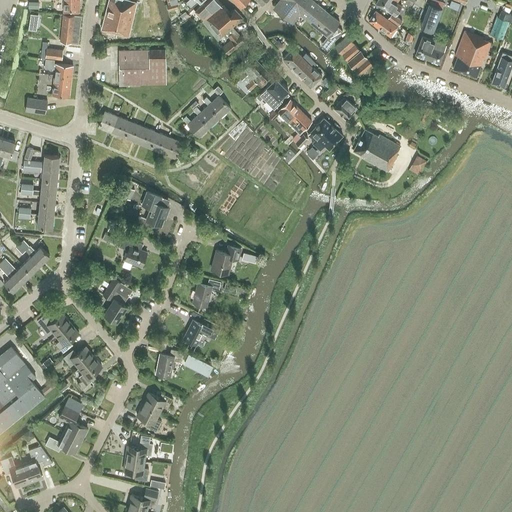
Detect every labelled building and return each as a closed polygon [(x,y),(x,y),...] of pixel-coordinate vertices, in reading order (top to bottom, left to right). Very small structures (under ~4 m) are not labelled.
[(79,0),(63,0),(63,12),(80,13),(79,0)] [(109,0),(102,29),(128,36),(136,3),(126,0),(109,0)] [(182,0),(183,0),(191,9),(199,0),(201,3),(203,0),(182,0)] [(203,20),(222,5),(218,0),(206,0),(195,11),(203,20)] [(282,0),(275,9),(290,21),(298,12),(307,0),(282,0)] [(339,21),(313,0),(307,0),(298,12),(327,36),(321,44),(327,49),(342,31),(336,26),(339,21)] [(377,0),(376,3),(391,14),(388,18),(399,25),(402,20),(395,15),(402,6),(396,2),(397,0),(377,0)] [(444,3),(436,0),(429,0),(420,27),(434,32),(444,3)] [(37,4),(29,2),(27,8),(35,10),(37,4)] [(169,10),(179,8),(178,2),(168,4),(169,10)] [(202,21),(210,30),(218,40),(224,35),(226,37),(228,36),(231,40),(222,47),(228,54),(244,41),(240,35),(236,32),(237,31),(232,27),(243,17),(234,9),(230,13),(222,4),(222,5),(203,20),(202,21)] [(397,26),(376,11),(369,20),(390,36),(397,26)] [(78,43),(81,16),(63,14),(60,41),(78,43)] [(502,39),(509,21),(497,17),(490,34),(502,39)] [(483,39),(483,37),(465,31),(455,56),(457,57),(453,68),(476,77),(483,59),(485,59),(491,42),(483,39)] [(335,46),(342,54),(354,43),(347,36),(335,46)] [(440,63),(445,48),(433,44),(434,41),(422,36),(416,54),(440,63)] [(278,39),(273,44),(278,48),(282,44),(278,39)] [(355,44),(343,55),(347,60),(359,50),(355,44)] [(62,59),(63,50),(47,48),(46,52),(46,57),(62,59)] [(283,58),(292,67),(302,56),(293,48),(283,58)] [(166,84),(165,49),(119,50),(120,85),(166,84)] [(360,50),(348,61),(354,68),(366,57),(360,50)] [(511,55),(503,52),(497,68),(492,82),(504,87),(509,72),(511,65),(511,64),(511,55)] [(303,77),(313,67),(309,63),(311,60),(305,54),(302,56),(292,67),(303,77)] [(272,76),(264,67),(255,58),(244,69),(249,74),(242,80),(241,79),(237,83),(247,93),(257,83),(261,87),(272,76)] [(366,78),(376,69),(367,58),(355,69),(360,75),(362,73),(366,78)] [(55,75),(72,77),(73,65),(54,63),(54,60),(46,59),(45,67),(55,69),(55,75)] [(322,76),(313,67),(303,77),(312,86),(322,76)] [(70,88),(72,77),(55,75),(53,86),(56,86),(55,94),(65,96),(66,88),(70,88)] [(288,90),(276,78),(266,87),(267,87),(262,91),(256,97),(260,100),(263,97),(274,107),(281,100),(279,99),(288,90)] [(332,83),(330,79),(324,84),(327,88),(332,83)] [(338,90),(332,84),(326,90),(332,96),(338,90)] [(223,91),(218,85),(213,89),(218,95),(223,91)] [(208,105),(220,117),(230,108),(219,95),(211,102),(207,97),(203,100),(208,105)] [(342,99),(334,108),(347,120),(355,111),(358,108),(344,96),(342,99)] [(28,97),(26,110),(45,113),(47,100),(28,97)] [(312,121),(301,110),(290,99),(281,109),(278,111),(282,115),(280,117),(284,121),(286,119),(300,133),(312,121)] [(199,103),(196,100),(190,105),(193,109),(199,103)] [(198,114),(210,127),(220,117),(208,105),(201,111),(196,106),(193,109),(198,114)] [(279,113),(276,110),(270,115),(274,119),(279,113)] [(98,127),(112,132),(118,116),(105,111),(98,127)] [(199,137),(210,127),(198,114),(191,121),(186,116),(183,119),(188,124),(199,137)] [(112,132),(124,137),(131,121),(118,116),(112,132)] [(328,134),(335,127),(324,117),(310,132),(308,134),(316,141),(318,139),(319,139),(326,132),(328,134)] [(124,137),(137,142),(144,127),(131,121),(124,137)] [(137,142),(150,148),(157,132),(144,127),(137,142)] [(316,141),(313,143),(320,150),(325,145),(329,149),(343,135),(335,127),(328,134),(326,132),(319,139),(318,139),(316,141)] [(378,136),(365,129),(360,137),(358,142),(353,150),(364,156),(363,158),(388,171),(389,171),(397,155),(396,154),(400,146),(379,134),(378,136)] [(150,148),(163,153),(169,137),(157,132),(150,148)] [(304,133),(302,136),(302,135),(295,142),(300,147),(308,138),(304,133)] [(169,137),(163,153),(176,158),(183,142),(169,137)] [(0,166),(4,154),(10,156),(10,159),(16,161),(19,151),(13,149),(15,142),(4,138),(0,149),(0,166)] [(412,139),(411,141),(408,146),(414,149),(418,142),(412,139)] [(308,150),(307,154),(309,156),(315,149),(312,146),(308,150)] [(31,159),(34,149),(28,147),(25,157),(31,159)] [(410,167),(421,172),(429,156),(418,151),(410,167)] [(23,165),(58,168),(59,156),(44,155),(44,162),(24,160),(23,165)] [(43,172),(42,179),(57,180),(58,168),(23,165),(23,170),(43,172)] [(42,179),(41,190),(56,192),(57,180),(42,179)] [(135,189),(128,186),(123,196),(130,199),(135,189)] [(33,189),(21,187),(20,192),(33,194),(41,194),(40,202),(55,204),(56,192),(41,190),(33,189)] [(163,197),(148,191),(142,204),(151,208),(146,220),(161,225),(165,213),(167,214),(169,208),(160,204),(162,198),(163,197)] [(40,202),(39,214),(53,216),(55,204),(40,202)] [(53,216),(39,214),(37,226),(52,227),(53,216)] [(120,227),(111,224),(109,231),(117,234),(120,227)] [(143,244),(134,240),(123,236),(119,247),(128,250),(125,260),(142,266),(147,252),(141,249),(143,244)] [(29,246),(24,240),(21,243),(26,249),(29,246)] [(21,243),(17,247),(23,253),(26,249),(21,243)] [(32,255),(31,255),(36,260),(40,264),(50,255),(41,246),(36,251),(30,245),(29,246),(26,249),(32,255)] [(241,248),(229,245),(227,252),(217,249),(211,269),(228,273),(232,258),(238,259),(241,248)] [(23,253),(22,254),(27,259),(22,264),(31,273),(40,264),(36,260),(31,255),(32,255),(26,249),(23,253)] [(12,263),(6,257),(5,258),(4,259),(2,261),(8,267),(12,263)] [(8,267),(2,261),(0,263),(0,266),(4,271),(8,267)] [(18,269),(12,263),(8,267),(14,273),(13,273),(22,282),(31,273),(22,264),(18,269)] [(14,273),(8,267),(4,271),(10,277),(4,282),(13,291),(22,282),(13,273),(14,273)] [(105,314),(116,322),(127,306),(123,303),(132,289),(114,278),(103,295),(113,301),(105,314)] [(207,285),(197,282),(192,302),(207,306),(211,290),(218,292),(221,282),(209,279),(207,285)] [(226,283),(224,291),(235,294),(237,286),(226,283)] [(56,335),(71,323),(63,313),(53,320),(47,312),(37,320),(47,333),(51,329),(56,335)] [(193,319),(183,338),(197,344),(204,330),(216,336),(221,326),(204,318),(202,323),(193,319)] [(79,333),(71,323),(56,335),(60,340),(56,344),(63,352),(73,345),(69,340),(79,333)] [(79,368),(94,356),(86,346),(76,354),(73,350),(63,357),(70,366),(75,363),(79,368)] [(12,347),(0,356),(0,430),(43,395),(55,385),(52,382),(41,391),(31,380),(36,377),(12,347)] [(183,351),(171,349),(170,355),(160,353),(156,373),(170,376),(174,360),(181,362),(183,351)] [(102,366),(94,356),(79,368),(83,374),(79,377),(86,386),(96,378),(92,374),(102,366)] [(55,362),(54,361),(50,357),(41,364),(45,370),(49,366),(53,363),(55,362)] [(58,358),(54,361),(55,362),(53,363),(56,367),(62,362),(58,358)] [(65,382),(58,387),(62,391),(68,386),(65,382)] [(143,404),(160,412),(163,406),(168,409),(173,399),(162,393),(159,398),(148,392),(143,404)] [(64,432),(82,441),(88,428),(74,421),(79,411),(66,404),(59,417),(68,422),(64,432)] [(156,418),(160,412),(143,404),(137,415),(147,421),(145,425),(156,431),(161,421),(156,418)] [(75,453),(82,441),(64,432),(59,441),(50,436),(45,444),(59,451),(61,446),(75,453)] [(127,445),(126,458),(144,461),(145,454),(151,455),(152,444),(149,443),(150,436),(141,435),(140,442),(139,447),(127,445)] [(169,444),(161,442),(160,450),(168,451),(169,444)] [(23,463),(29,482),(42,477),(37,463),(42,461),(44,465),(52,462),(41,445),(29,450),(32,460),(23,463)] [(17,487),(29,482),(23,463),(16,466),(12,456),(1,460),(6,474),(11,472),(17,487)] [(126,458),(124,471),(136,472),(135,479),(147,480),(149,468),(143,468),(144,461),(126,458)] [(128,507),(146,511),(148,505),(153,507),(158,491),(146,487),(143,498),(132,494),(128,507)]
